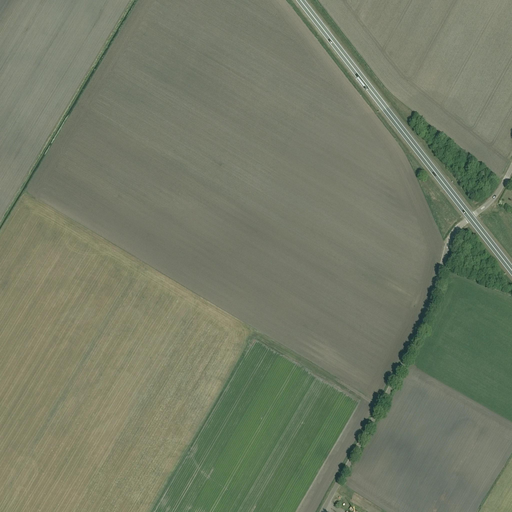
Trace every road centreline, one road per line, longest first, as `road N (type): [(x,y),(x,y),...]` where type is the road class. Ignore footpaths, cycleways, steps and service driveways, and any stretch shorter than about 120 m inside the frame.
road 1 (unclassified): [(322,511),(423,327),(448,241),(470,217)]
road 2 (trunk): [(470,217),(300,0)]
